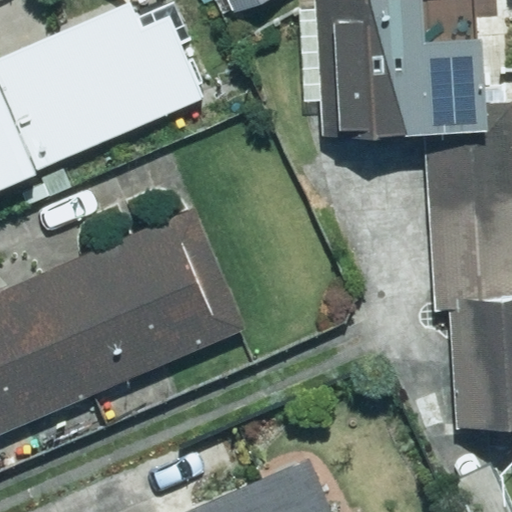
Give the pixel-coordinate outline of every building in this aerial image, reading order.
[(0,184),(200,96),(157,0),(142,0),(0,63),(0,184)] [(256,0),(226,0),(232,11),(256,0)] [(418,38),(416,0),(315,0),(316,11),(299,11),(301,100),(314,99),(315,132),(478,127),(475,36),(418,38)] [(511,147),(428,153),(437,301),(456,299),(464,427),(507,424),(506,406),(511,405),(511,147)] [(0,425),(243,325),(196,209),(0,289),(0,425)] [(178,511),(331,511),(308,457),(178,511)] [(511,511),(511,502),(496,464),(449,483),(460,511),(511,511)]
